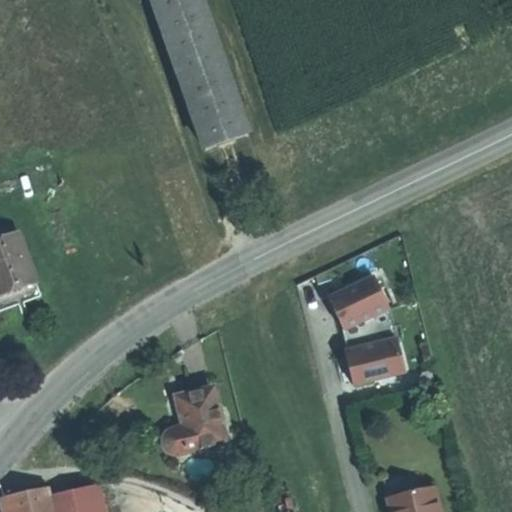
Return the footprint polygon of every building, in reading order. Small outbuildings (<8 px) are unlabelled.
[(205,0),(151,0),(205,150),(253,133),(205,0)] [(0,293),(38,279),(20,232),(0,239),(0,293)] [(43,293),(38,279),(0,293),(0,301),(3,308),(43,293)] [(330,301),(345,333),(390,311),(375,280),(330,301)] [(345,333),(349,354),(398,342),(390,311),(345,333)] [(349,354),(347,355),(355,388),(406,375),(398,342),(349,354)] [(177,456),(226,444),(214,390),(194,394),(179,398),(184,427),(172,430),(167,435),(164,444),(168,452),(177,456)] [(52,491),(6,502),(8,511),(105,511),(101,488),(54,500),(52,491)] [(234,489),(226,505),(238,511),(264,511),(262,506),(234,489)] [(436,496),(434,489),(418,493),(420,500),(436,496)] [(392,511),(439,511),(436,496),(420,500),(418,493),(389,500),(392,511)]
